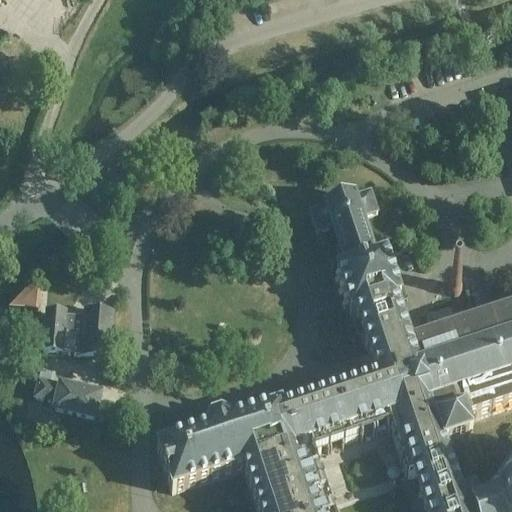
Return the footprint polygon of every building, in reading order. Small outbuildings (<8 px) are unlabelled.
[(511,511),(511,314),(410,349),(395,305),(399,303),(385,260),(376,263),(370,244),(362,220),(376,216),(369,196),(355,200),(354,199),(324,209),(324,210),(309,215),(317,236),(331,232),(345,273),(335,276),(350,319),(354,318),(367,357),(376,384),(283,416),(281,410),(230,427),(229,424),(220,420),(210,423),(205,432),(206,435),(156,452),(171,496),(243,472),(256,511),(511,511)] [(40,289),(26,288),(17,309),(37,312),(40,289)] [(67,318),(49,317),(46,316),(43,356),(63,357),(79,358),(79,359),(109,361),(112,317),(83,314),(82,321),(73,320),(73,321),(67,320),(67,318)] [(40,356),(22,355),(21,365),(40,366),(40,356)] [(38,384),(34,401),(56,405),(54,413),(94,422),(99,397),(60,388),(60,389),(38,384)]
